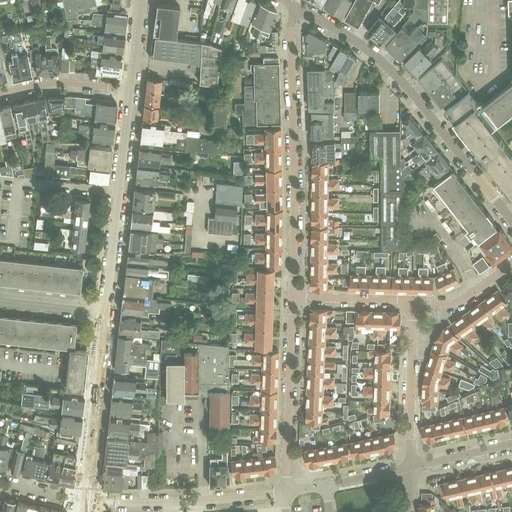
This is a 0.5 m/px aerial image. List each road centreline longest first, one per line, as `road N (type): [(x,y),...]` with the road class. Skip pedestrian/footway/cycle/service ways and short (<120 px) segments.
road 1 (residential): [(511,221),(398,77),(297,8)]
road 2 (residential): [(292,297),(290,29),(297,8)]
road 3 (unclassified): [(84,501),(286,491)]
road 4 (residential): [(286,491),(292,297)]
road 5 (residential): [(84,501),(105,310)]
road 6 (residential): [(409,469),(412,304)]
road 7 (residential): [(12,245),(19,180),(118,191)]
road 8 (residential): [(0,93),(59,82),(129,89)]
road 9 (residential): [(292,297),(412,304)]
